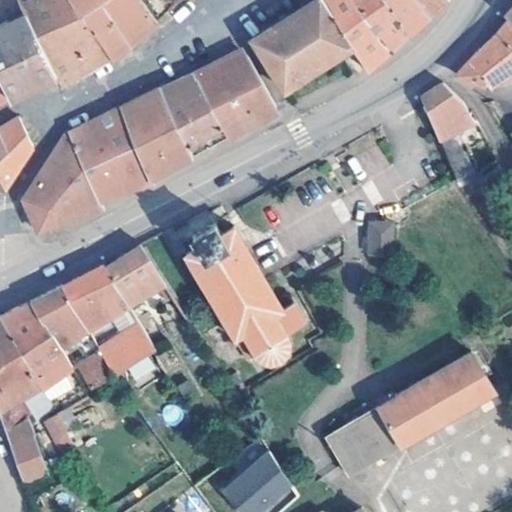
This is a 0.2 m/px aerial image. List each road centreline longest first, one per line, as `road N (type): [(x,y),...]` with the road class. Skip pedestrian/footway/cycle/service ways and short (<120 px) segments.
road 1 (secondary): [(36,268),(387,88),(431,56)]
road 2 (residential): [(36,268),(12,191),(70,99)]
road 3 (residential): [(70,99),(166,45),(224,0)]
